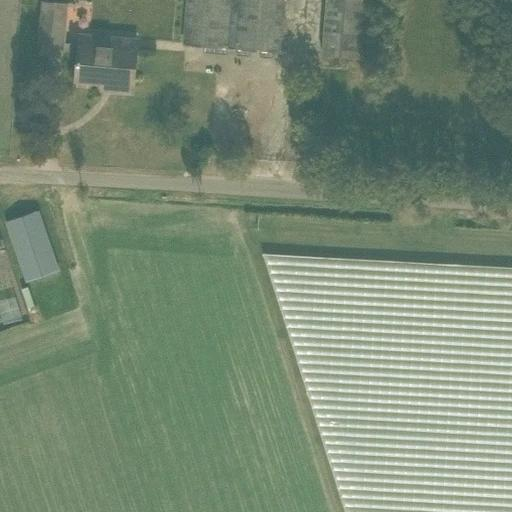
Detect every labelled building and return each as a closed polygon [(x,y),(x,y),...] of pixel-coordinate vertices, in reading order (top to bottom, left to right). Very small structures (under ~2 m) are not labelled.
[(189,0),(185,44),(279,51),(282,0),(189,0)] [(326,0),(322,54),(372,58),(376,0),(326,0)] [(66,44),(69,4),(44,2),(40,42),(66,44)] [(110,91),(133,93),(138,40),(80,35),(76,81),(111,84),(110,91)] [(6,222),(27,282),(57,272),(59,271),(39,211),(6,222)]
